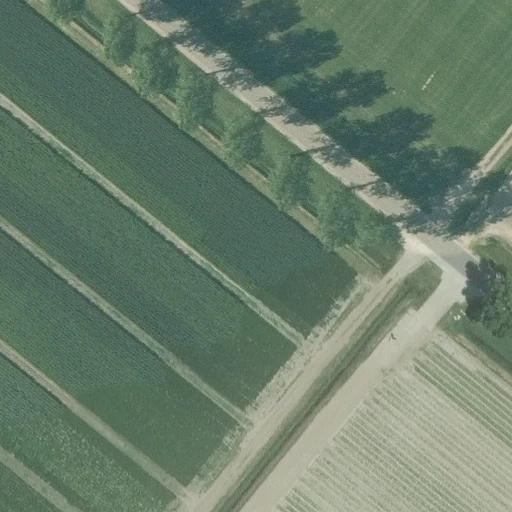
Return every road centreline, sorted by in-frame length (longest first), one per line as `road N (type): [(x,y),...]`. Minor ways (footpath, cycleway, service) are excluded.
road 1 (secondary): [(511,304),(137,0)]
road 2 (unknown): [(447,251),(238,511)]
